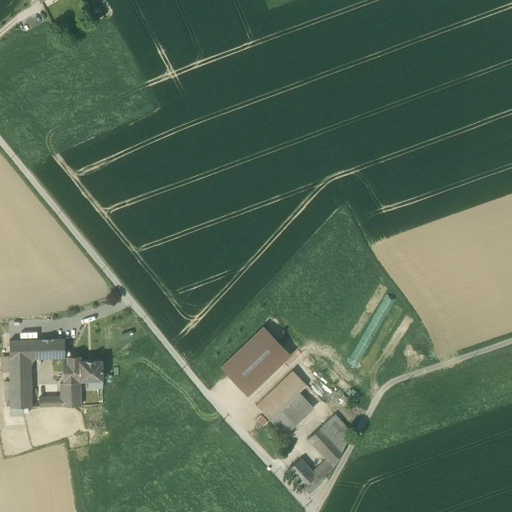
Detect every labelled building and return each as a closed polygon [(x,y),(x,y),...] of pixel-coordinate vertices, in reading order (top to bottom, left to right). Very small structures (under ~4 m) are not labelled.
[(276,320),(290,333),(295,328),(290,324),(280,315),(276,320)] [(263,326),(220,367),(247,396),(291,355),(263,326)] [(65,339),(52,339),(52,358),(64,358),(65,358),(65,356),(65,339)] [(34,359),(45,358),(44,340),(9,341),(10,356),(10,372),(10,381),(10,402),(10,408),(23,408),(31,407),(30,365),(34,359)] [(10,372),(10,356),(0,356),(1,372),(10,372)] [(64,379),(64,384),(80,384),(80,381),(89,381),(102,381),(102,361),(81,361),(64,362),(64,379)] [(255,405),(270,420),(299,392),(306,385),(292,370),(255,405)] [(39,398),(39,407),(81,406),(80,384),(64,384),(64,379),(61,379),(62,398),(39,398)] [(341,379),(336,384),(358,403),(362,398),(341,379)] [(299,392),(270,420),(283,434),(284,434),(312,407),(299,392)] [(23,408),(10,408),(10,417),(23,416),(23,408)] [(334,414),(321,426),(342,449),(351,433),(334,414)] [(267,422),(261,415),(256,419),(263,426),(267,422)] [(307,438),(327,460),(333,466),(342,449),(321,426),(307,438)] [(276,441),(286,453),(294,446),(284,434),(283,434),(276,441)] [(287,472),(306,494),(321,480),(319,479),(331,468),(333,466),(327,460),(313,472),(301,459),(287,472)]
